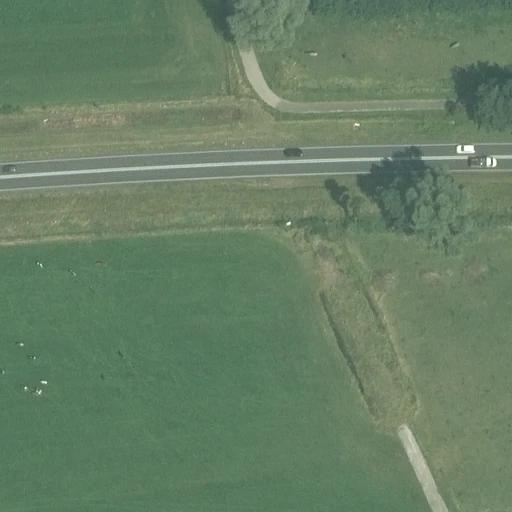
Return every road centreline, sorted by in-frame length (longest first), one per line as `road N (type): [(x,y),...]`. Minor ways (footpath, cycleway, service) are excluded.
road 1 (trunk): [(0,181),(511,158)]
road 2 (unclassified): [(511,110),(298,106),(262,89),(242,0)]
road 3 (track): [(438,511),(315,242)]
